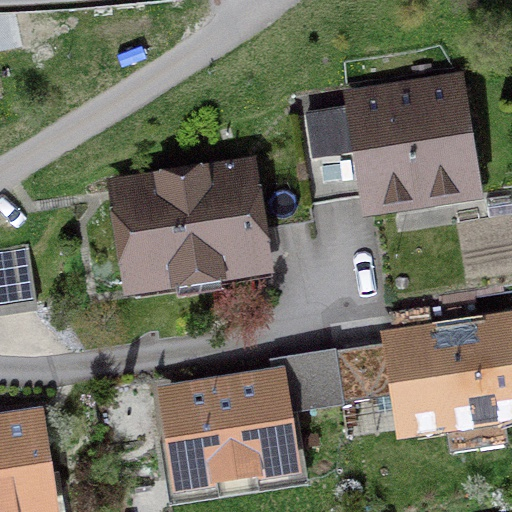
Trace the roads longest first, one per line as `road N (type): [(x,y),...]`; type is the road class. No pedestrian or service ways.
road 1 (residential): [(0,377),(45,378),(314,337)]
road 2 (residential): [(220,0),(0,161)]
